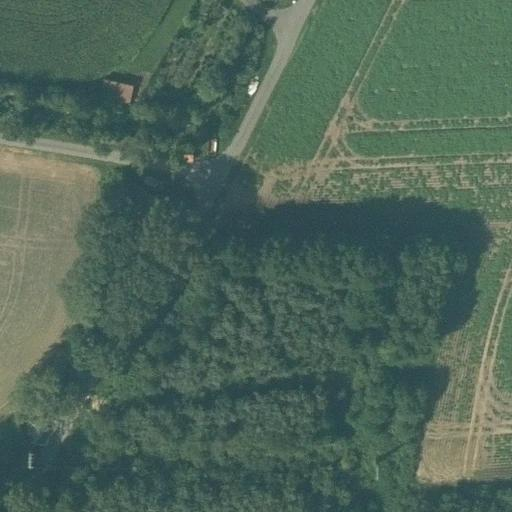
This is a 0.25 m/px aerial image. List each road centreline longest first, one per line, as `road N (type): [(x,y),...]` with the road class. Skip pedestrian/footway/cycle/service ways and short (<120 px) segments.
road 1 (unclassified): [(220,173),(88,377),(19,511)]
road 2 (unclassified): [(0,138),(220,173)]
road 3 (unclassified): [(305,0),(220,173)]
